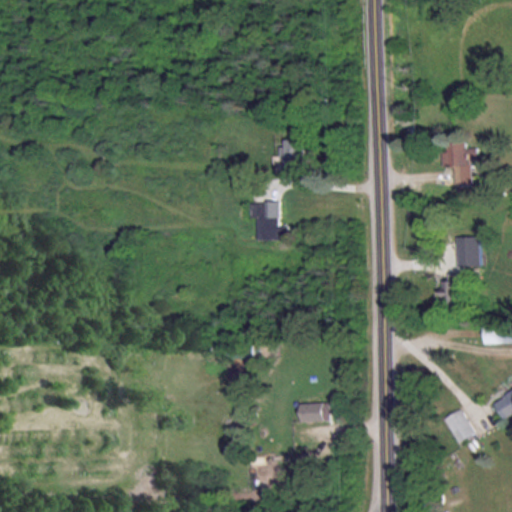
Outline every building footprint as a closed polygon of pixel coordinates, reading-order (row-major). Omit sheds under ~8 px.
[(283,171),(305,171),(305,140),(283,140),(283,171)] [(470,140),(447,140),(447,164),(470,164),(470,140)] [(259,239),(281,239),(281,202),(251,202),(251,217),(259,217),(259,239)] [(465,308),(465,280),(445,280),(445,308),(465,308)] [(486,342),(511,342),(511,323),(486,324),(486,342)] [(511,390),(495,400),(505,419),(511,415),(511,390)] [(333,402),(304,402),(304,422),(333,422),(333,402)] [(445,418),(460,442),(476,432),(462,408),(445,418)]
